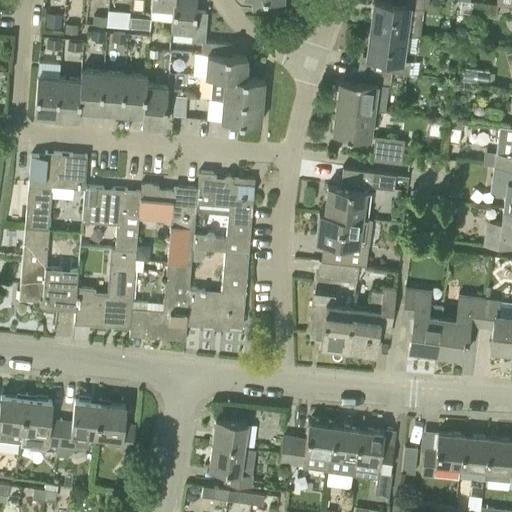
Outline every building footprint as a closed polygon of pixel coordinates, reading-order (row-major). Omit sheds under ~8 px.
[(193,31),(192,39),(201,40),(204,40),(206,11),(195,10),(195,0),(172,0),(171,7),(169,29),(193,31)] [(251,0),(251,9),(282,12),(282,0),(251,0)] [(372,0),(369,27),(407,32),(410,5),(422,7),(422,0),(390,0),(390,1),(380,0),(372,0)] [(495,4),(472,1),(470,13),(495,17),(497,4),(495,4)] [(109,7),(109,22),(130,22),(130,8),(109,7)] [(379,69),(405,73),(412,74),(414,61),(403,59),(407,32),(369,27),(365,56),(381,58),(379,69)] [(211,76),(244,77),(245,56),(230,54),(231,42),(223,42),(204,40),(201,40),(200,51),(205,52),(203,75),(211,76)] [(78,108),(99,110),(102,69),(80,67),(79,78),(78,108)] [(335,104),(373,109),(384,110),(386,90),(403,92),(404,86),(405,73),(379,69),(356,67),(354,82),(338,80),(335,104)] [(462,80),(470,81),(486,83),(488,70),(463,67),(462,80)] [(99,110),(120,111),(123,71),(102,69),(99,110)] [(120,111),(141,113),(141,101),(144,100),(145,83),(146,73),(123,71),(120,111)] [(33,114),(54,116),(58,76),(36,74),(33,114)] [(77,118),(78,108),(79,78),(58,76),(54,116),(77,118)] [(221,98),(261,101),(263,78),(244,77),(211,76),(209,97),(221,98)] [(141,101),(141,113),(140,123),(163,125),(166,84),(145,83),(144,100),(141,101)] [(219,119),(259,123),(261,101),(221,98),(220,114),(219,119)] [(373,109),(335,104),(331,132),(345,134),(345,135),(369,138),(373,109)] [(492,165),(511,167),(511,126),(509,126),(498,125),(495,151),(494,151),(492,165)] [(371,158),(401,163),(405,138),(374,134),(371,158)] [(24,226),(48,228),(48,227),(46,227),(47,215),(48,215),(50,190),(49,190),(49,184),(83,187),(83,184),(86,154),(44,150),(43,154),(30,153),(24,226)] [(501,205),(511,206),(511,167),(492,165),(488,191),(503,192),(501,205)] [(323,211),(367,217),(372,169),(344,166),(342,185),(326,184),(323,211)] [(223,249),(247,252),(253,177),(232,175),(231,177),(229,173),(228,173),(225,173),(223,173),(223,175),(222,176),(214,175),(215,171),(197,170),(196,186),(195,201),(227,204),(223,249)] [(190,262),(195,201),(196,186),(172,184),(172,188),(157,186),(157,182),(140,181),(139,189),(137,213),(137,218),(169,220),(166,260),(190,262)] [(114,246),(134,249),(136,224),(124,223),(124,212),(137,213),(139,189),(83,184),(83,187),(80,220),(116,223),(114,246)] [(510,248),(510,247),(511,236),(511,235),(511,206),(501,205),(499,220),(486,218),(483,244),(510,248)] [(322,239),(320,259),(357,263),(357,264),(365,264),(367,244),(364,243),(367,217),(323,211),(318,210),(315,239),(322,239)] [(73,306),(75,284),(76,275),(44,272),(48,228),(24,226),(18,297),(38,299),(38,300),(39,302),(40,303),(41,303),(73,306)] [(128,323),(130,305),(134,249),(114,246),(109,246),(106,290),(94,289),(94,286),(75,284),(73,306),(72,320),(106,323),(107,321),(128,323)] [(187,287),(185,323),(228,327),(228,325),(241,326),(247,252),(223,249),(220,290),(187,287)] [(357,264),(357,263),(320,259),(318,259),(317,273),(355,277),(357,264)] [(183,338),(185,323),(187,287),(190,262),(166,260),(162,308),(130,305),(128,323),(128,334),(183,338)] [(353,303),(349,347),(374,351),(379,320),(390,321),(395,286),(382,284),(381,290),(370,288),(368,305),(353,303)] [(408,347),(436,351),(441,313),(428,312),(431,288),(404,284),(400,315),(412,317),(408,347)] [(490,347),(511,350),(511,312),(498,311),(500,297),(496,297),(497,293),(484,291),(484,295),(480,324),(492,326),(490,347)] [(441,313),(436,351),(464,354),(468,322),(480,324),(484,295),(457,292),(454,315),(441,313)] [(319,343),(349,347),(353,303),(313,298),(308,330),(320,331),(319,343)] [(0,439),(20,441),(25,397),(0,394),(0,439)] [(46,444),(55,445),(58,419),(48,418),(50,400),(25,397),(20,441),(20,444),(26,445),(26,447),(40,449),(46,444)] [(87,434),(94,435),(98,402),(73,399),(71,421),(58,419),(55,445),(54,455),(64,456),(72,448),(80,449),(85,444),(87,434)] [(119,438),(118,447),(131,449),(134,423),(122,422),(124,405),(98,402),(94,435),(119,438)] [(211,441),(243,446),(246,421),(214,416),(211,441)] [(301,465),(327,469),(333,423),(307,419),(305,437),(293,435),(289,462),(302,464),(301,465)] [(350,459),(353,459),(358,427),(333,423),(327,469),(348,472),(350,459)] [(385,493),(388,473),(392,446),(381,444),(383,431),(358,427),(353,459),(377,463),(373,491),(385,493)] [(434,463),(459,466),(462,433),(436,430),(434,448),(423,447),(420,474),(432,475),(434,463)] [(459,466),(482,468),(487,435),(462,433),(459,466)] [(278,461),(289,462),(293,435),(282,434),(278,461)] [(507,477),(511,477),(511,449),(511,450),(511,439),(511,437),(487,435),(482,468),(481,476),(507,479),(507,477)] [(223,481),(250,485),(252,473),(248,472),(252,447),(243,446),(211,441),(207,467),(225,470),(223,481)] [(416,446),(403,445),(400,471),(413,472),(416,446)] [(0,492),(7,493),(8,482),(0,481),(0,492)] [(200,495),(212,497),(213,486),(202,484),(200,495)] [(31,497),(42,498),(44,488),(32,486),(31,497)] [(42,498),(54,500),(55,489),(44,488),(42,498)] [(239,500),(250,502),(252,491),(240,490),(239,500)] [(250,502),(261,504),(263,493),(252,491),(250,502)]
